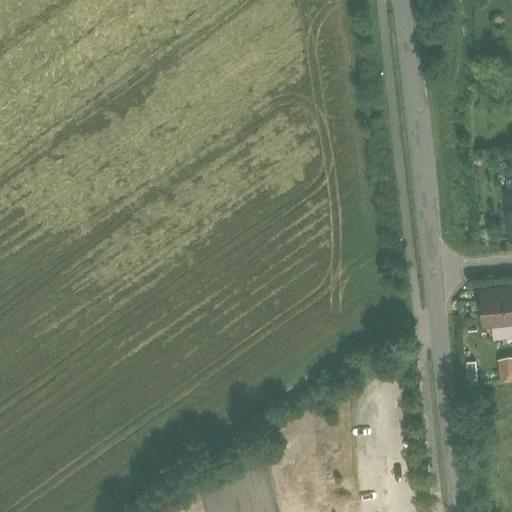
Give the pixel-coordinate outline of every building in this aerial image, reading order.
[(511,284),(488,288),(493,331),(498,331),(499,337),(511,335),(511,284)] [(485,319),(473,320),(473,329),(485,328),(485,319)] [(511,378),(511,354),(495,356),(496,379),(511,378)] [(483,363),(470,364),(472,383),(485,382),(483,363)] [(268,511),(257,465),(210,477),(219,511),(268,511)]
